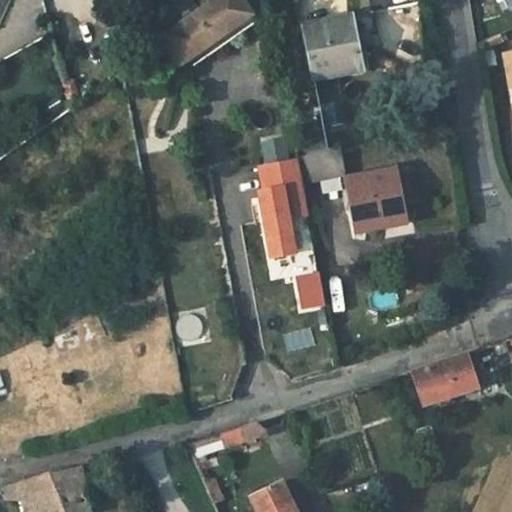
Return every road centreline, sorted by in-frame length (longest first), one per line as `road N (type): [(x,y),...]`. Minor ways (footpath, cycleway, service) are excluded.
road 1 (residential): [(0,473),(173,433),(450,343)]
road 2 (residential): [(511,258),(485,230),(447,0)]
